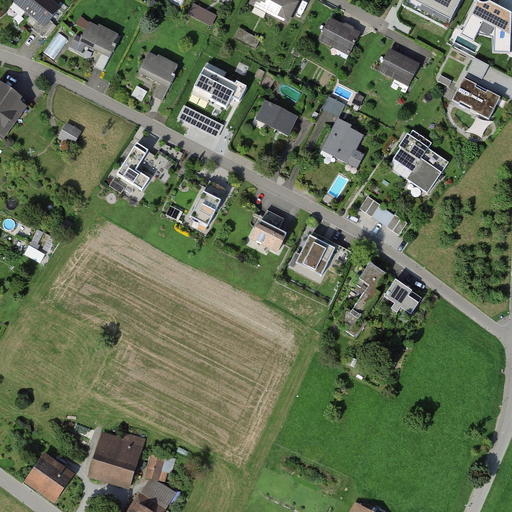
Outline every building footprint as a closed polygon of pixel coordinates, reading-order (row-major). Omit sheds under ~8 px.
[(59,9),(47,0),(18,0),(15,4),(26,11),(27,17),(33,16),(39,21),(32,29),(43,38),(53,24),(50,22),(59,9)] [(297,3),(290,0),(253,0),(252,4),(287,22),(297,3)] [(405,0),(406,0),(430,12),(426,19),(431,21),(434,15),(450,23),(461,0),(405,0)] [(483,6),(478,4),(462,35),(473,41),(482,23),(496,29),(495,53),(510,53),(511,15),(490,4),(487,5),(485,5),(483,6)] [(216,17),(194,6),(189,15),(211,26),(216,17)] [(98,28),(89,24),(81,17),(77,25),(86,31),(81,39),(76,36),(70,49),(82,54),(86,46),(102,54),(95,67),(103,71),(116,46),(114,45),(119,36),(99,26),(98,28)] [(359,35),(328,20),(318,40),(348,56),(359,35)] [(492,38),(495,30),(482,24),(479,32),(492,38)] [(261,40),(239,29),(234,38),(256,49),(261,40)] [(420,66),(389,50),(378,71),(409,87),(420,66)] [(158,59),(149,54),(139,73),(161,84),(155,97),(163,101),(175,77),(173,76),(178,67),(159,57),(158,59)] [(489,66),(475,59),(468,72),(482,80),(489,66)] [(235,85),(204,69),(195,88),(213,97),(211,101),(227,109),(232,99),(240,103),(247,88),(237,83),(235,85)] [(452,82),(441,76),(438,82),(449,88),(452,82)] [(501,99),(464,79),(452,102),(489,121),(501,99)] [(0,84),(0,137),(2,139),(14,122),(20,127),(34,109),(0,84)] [(345,106),(328,97),(322,109),(339,118),(345,106)] [(299,118),(266,101),(256,121),(289,137),(299,118)] [(197,113),(185,108),(180,118),(192,123),(197,113)] [(352,126),(338,119),(322,151),(357,168),(364,155),(356,152),(364,136),(350,129),(352,126)] [(79,133),(67,126),(60,138),(72,145),(79,133)] [(432,144),(413,132),(410,137),(408,135),(399,148),(401,149),(393,161),(412,173),(407,180),(428,195),(449,163),(429,150),(432,144)] [(149,152),(137,145),(117,175),(142,191),(150,180),(136,171),(149,152)] [(119,186),(113,181),(110,187),(116,191),(119,186)] [(227,191),(209,181),(190,218),(208,228),(227,191)] [(381,206),(368,197),(360,210),(372,218),(381,206)] [(180,211),(171,206),(166,216),(175,220),(180,211)] [(284,220),(267,211),(252,240),(278,253),(287,235),(279,230),(284,220)] [(407,224),(395,215),(387,228),(399,236),(407,224)] [(327,245),(310,236),(296,263),(322,276),(330,259),(344,266),(351,252),(329,241),(327,245)] [(385,297),(396,280),(371,263),(356,284),(361,288),(365,283),(370,286),(352,312),(346,308),(339,319),(344,323),(341,328),(357,339),(368,323),(363,319),(380,294),(385,297)] [(423,299),(396,280),(385,297),(381,302),(387,307),(391,302),(395,304),(391,310),(398,314),(401,308),(411,315),(423,299)] [(103,435),(90,478),(98,480),(99,477),(130,486),(145,441),(125,434),(123,441),(103,435)] [(164,459),(153,456),(146,478),(164,483),(167,473),(160,471),(164,459)] [(44,457),(27,482),(54,501),(72,476),(44,457)] [(151,481),(131,511),(162,511),(173,495),(151,481)] [(374,511),(355,501),(348,511),(374,511)]
